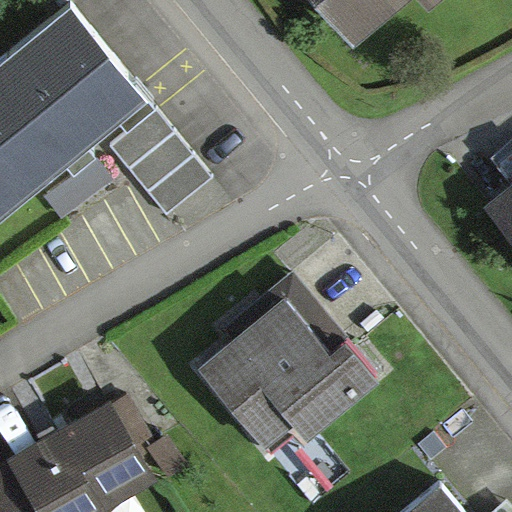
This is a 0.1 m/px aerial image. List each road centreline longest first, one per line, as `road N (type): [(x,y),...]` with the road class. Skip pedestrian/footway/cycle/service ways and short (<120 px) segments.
road 1 (residential): [(350,168),(0,372)]
road 2 (residential): [(511,366),(350,168)]
road 3 (residential): [(350,168),(204,0)]
road 4 (residential): [(511,79),(350,168)]
